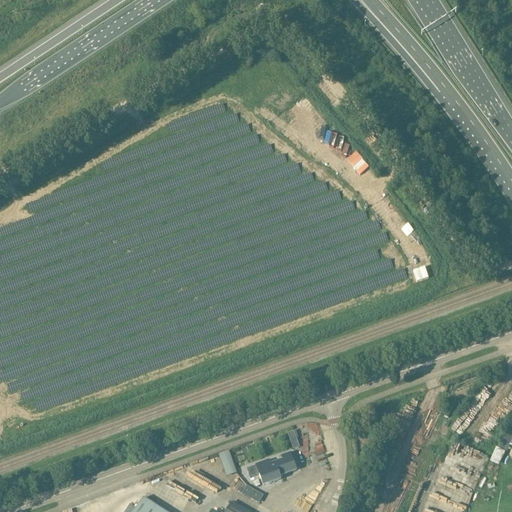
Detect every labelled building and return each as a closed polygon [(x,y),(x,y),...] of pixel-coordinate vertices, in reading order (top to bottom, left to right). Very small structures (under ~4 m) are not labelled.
[(294,433),(288,435),(290,442),(296,440),(294,433)] [(227,476),(236,474),(230,451),(221,453),(227,476)] [(276,464),(280,477),(296,471),(290,454),(281,457),(283,461),(276,464)] [(270,465),(269,462),(256,467),(256,468),(249,470),(251,478),(259,475),(263,487),(281,480),(280,477),(276,464),(270,465)] [(251,500),(255,492),(246,487),(242,495),(251,500)] [(244,511),(231,504),(226,511),(162,511),(143,500),(136,511),(129,506),(125,511),(244,511)]
